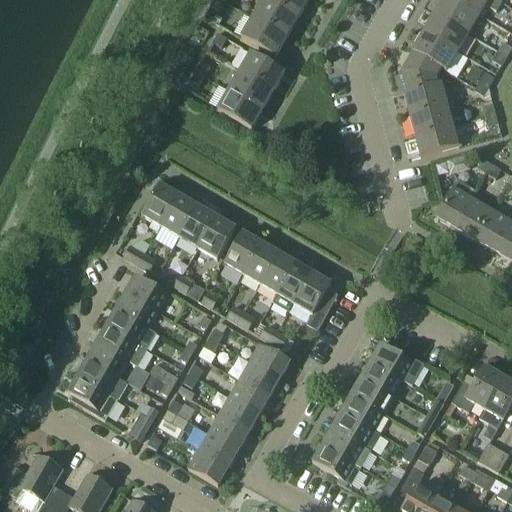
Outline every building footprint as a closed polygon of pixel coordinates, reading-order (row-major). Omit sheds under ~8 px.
[(214,0),(210,9),(219,15),(224,5),(214,0)] [(297,23),(308,4),(300,0),(264,0),(263,3),(297,23)] [(449,0),(444,0),(434,17),(468,37),(479,18),(449,0)] [(502,5),(492,0),(449,0),(479,18),(484,9),(496,16),(502,5)] [(286,42),(297,23),(263,3),(252,22),(286,42)] [(216,17),(212,23),(219,27),(222,21),(216,17)] [(434,17),(423,35),(457,55),(468,37),(434,17)] [(275,61),(286,42),(252,22),(241,41),(275,61)] [(412,55),(413,56),(414,55),(441,72),(446,75),(457,55),(423,35),(412,55)] [(217,36),(212,46),(221,51),(227,42),(217,36)] [(502,46),(497,55),(506,60),(511,51),(502,46)] [(438,88),(436,81),(441,72),(414,55),(413,56),(402,76),(407,96),(438,88)] [(506,60),(497,55),(492,64),(501,69),(506,60)] [(239,75),(273,95),(285,76),(251,56),(239,75)] [(184,57),(179,65),(189,71),(194,63),(184,57)] [(196,74),(205,79),(210,71),(201,65),(196,74)] [(199,89),(205,79),(196,74),(190,83),(199,89)] [(263,114),(273,95),(239,75),(229,94),(263,114)] [(484,76),(479,86),(488,91),(494,82),(484,76)] [(488,91),(479,86),(474,94),(483,100),(488,91)] [(438,88),(407,96),(404,97),(409,118),(447,108),(441,87),(438,88)] [(251,133),(263,114),(229,94),(217,113),(251,133)] [(409,118),(415,139),(453,129),(447,108),(409,118)] [(485,121),(495,118),(493,108),(482,110),(485,121)] [(498,128),(495,118),(485,121),(488,131),(498,128)] [(458,151),(453,129),(415,139),(421,161),(458,151)] [(471,171),(467,157),(446,163),(449,173),(454,176),(471,171)] [(477,172),(486,177),(491,168),(482,163),(477,172)] [(491,168),(486,177),(495,183),(501,173),(491,168)] [(158,237),(161,231),(179,199),(160,188),(141,220),(152,226),(149,232),(158,237)] [(472,202),(453,191),(435,221),(454,232),(472,202)] [(180,242),(198,210),(179,199),(161,231),(180,242)] [(473,243),(491,213),(472,202),(454,232),(473,243)] [(198,253),(216,221),(198,210),(180,242),(198,253)] [(509,224),(491,213),(473,243),(492,254),(509,224)] [(216,221),(198,253),(218,264),(236,232),(216,221)] [(511,265),(511,262),(511,225),(509,224),(492,254),(511,265)] [(244,279),(262,247),(243,236),(224,268),(244,279)] [(260,289),(278,257),(262,247),(244,279),(260,289)] [(122,262),(138,271),(145,258),(130,249),(122,262)] [(276,298),(295,267),(278,257),(260,289),(276,298)] [(145,258),(138,271),(149,277),(156,264),(145,258)] [(293,308),(312,276),(295,267),(276,298),(293,308)] [(164,286),(175,293),(183,280),(172,273),(164,286)] [(312,276),(293,308),(312,319),(306,329),(317,335),(330,313),(319,307),(331,288),(312,276)] [(125,298),(157,316),(167,299),(135,280),(125,298)] [(183,280),(175,293),(186,299),(193,286),(183,280)] [(208,295),(201,307),(212,314),(219,301),(208,295)] [(157,316),(125,298),(116,314),(148,333),(157,316)] [(226,322),(237,329),(244,316),(233,309),(226,322)] [(157,338),(148,333),(116,314),(106,331),(147,355),(157,338)] [(244,316),(237,329),(248,335),(255,322),(244,316)] [(198,330),(206,334),(211,324),(204,320),(198,330)] [(263,344),(270,348),(277,335),(267,329),(259,342),(263,344)] [(137,371),(147,355),(106,331),(96,347),(128,366),(137,371)] [(214,333),(209,342),(218,348),(223,338),(214,333)] [(277,335),(270,348),(280,353),(288,341),(277,335)] [(218,348),(209,342),(204,351),(213,357),(218,348)] [(184,354),(192,358),(197,349),(190,345),(184,354)] [(119,382),(128,366),(96,347),(87,364),(118,383),(119,382)] [(249,366),(279,383),(290,365),(260,348),(249,366)] [(370,366),(403,384),(412,389),(424,368),(413,362),(411,366),(381,348),(370,366)] [(187,367),(192,358),(184,354),(179,363),(187,367)] [(127,387),(119,382),(118,383),(87,364),(77,380),(118,404),(127,387)] [(279,383),(249,366),(239,384),(269,401),(279,383)] [(393,401),(403,384),(370,366),(361,383),(393,401)] [(194,368),(188,378),(197,383),(203,374),(194,368)] [(461,390),(451,407),(468,417),(473,408),(484,414),(502,381),(485,371),(477,385),(475,387),(465,382),(464,383),(461,390)] [(178,382),(170,378),(164,374),(159,384),(165,387),(172,392),(178,382)] [(149,378),(143,389),(158,398),(160,396),(165,387),(159,384),(149,378)] [(197,383),(188,378),(183,387),(192,392),(197,383)] [(71,400),(68,404),(105,426),(118,404),(77,380),(67,398),(71,400)] [(497,434),(502,424),(511,407),(511,386),(502,381),(484,414),(494,420),(489,429),(497,434)] [(351,399),(383,418),(393,401),(361,383),(351,399)] [(229,401),(259,419),(269,401),(239,384),(229,401)] [(436,403),(436,404),(443,408),(453,390),(446,386),(436,403)] [(160,396),(167,400),(172,392),(165,387),(160,396)] [(374,434),(383,418),(351,399),(341,416),(374,435),(374,434)] [(249,436),(259,419),(229,401),(219,419),(249,436)] [(168,413),(177,418),(183,409),(173,404),(168,413)] [(436,404),(427,420),(434,424),(443,408),(436,404)] [(146,420),(153,424),(159,415),(151,411),(146,420)] [(172,427),(177,418),(168,413),(163,422),(172,427)] [(380,438),(374,434),(374,435),(341,416),(332,432),(371,455),(380,438)] [(238,454),(249,436),(219,419),(208,437),(238,454)] [(146,420),(137,435),(133,442),(141,446),(153,424),(146,420)] [(424,441),(434,424),(427,420),(419,433),(420,434),(418,438),(424,441)] [(361,471),(371,455),(332,432),(322,449),(361,471)] [(228,472),(238,454),(208,437),(198,455),(228,472)] [(152,439),(147,449),(156,454),(162,445),(152,439)] [(407,454),(414,458),(420,448),(412,444),(407,454)] [(477,465),(489,472),(500,454),(488,447),(477,465)] [(351,489),(361,471),(322,449),(312,466),(339,482),(337,486),(345,490),(347,487),(351,489)] [(426,450),(418,464),(428,470),(437,456),(426,450)] [(409,467),(414,458),(407,454),(402,462),(409,467)] [(500,454),(489,472),(498,477),(509,459),(500,454)] [(228,472),(198,455),(187,473),(218,490),(228,472)] [(53,490),(63,473),(38,459),(27,477),(15,470),(3,493),(18,501),(19,507),(28,511),(53,511),(62,495),(53,490)] [(464,469),(459,478),(470,485),(476,476),(464,469)] [(416,489),(417,489),(423,479),(413,472),(396,501),(406,506),(416,489)] [(476,476),(470,485),(483,493),(490,480),(478,473),(476,476)] [(87,478),(74,502),(62,495),(53,511),(68,511),(69,511),(100,511),(112,492),(87,478)] [(392,478),(387,486),(395,491),(400,482),(392,478)] [(395,491),(387,486),(382,496),(390,500),(395,491)] [(496,500),(506,506),(511,496),(511,492),(503,488),(496,500)] [(416,489),(406,506),(402,511),(428,511),(435,500),(417,489),(416,489)] [(453,511),(455,511),(435,500),(428,511),(453,511)]
